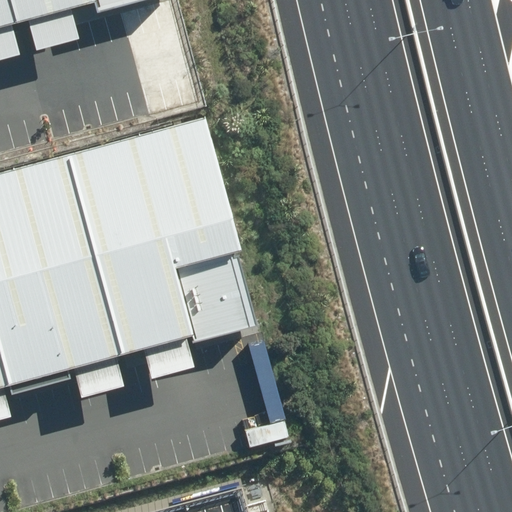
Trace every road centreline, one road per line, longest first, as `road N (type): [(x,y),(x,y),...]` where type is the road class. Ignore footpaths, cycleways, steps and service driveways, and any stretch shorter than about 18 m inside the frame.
road 1 (motorway): [(489,511),(355,0)]
road 2 (motorway): [(458,0),(511,216)]
